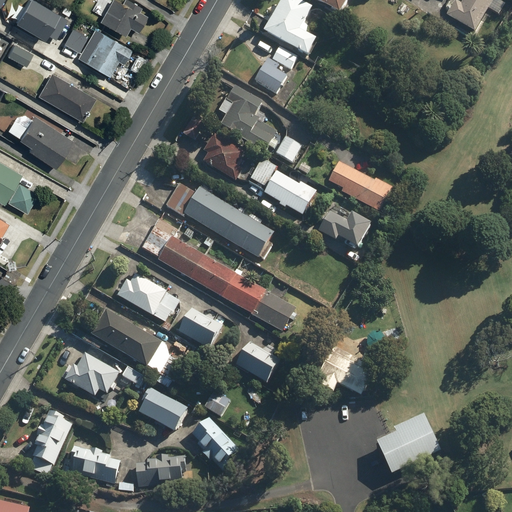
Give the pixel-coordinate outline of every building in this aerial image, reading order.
[(69,18),(40,0),(30,0),(17,22),(53,44),(69,18)] [(131,27),(140,32),(134,43),(148,51),(161,30),(146,22),(150,15),(141,10),(143,6),(133,0),(124,0),(123,2),(120,0),(112,0),(101,21),(127,35),(131,27)] [(258,0),(252,12),(273,24),(268,34),(293,48),(314,59),(324,40),(312,34),(316,27),(309,24),(318,7),(306,0),(286,0),(283,7),(269,0),(258,0)] [(354,0),(322,0),(347,14),(354,0)] [(467,0),(466,3),(460,0),(459,0),(451,17),(466,25),(479,32),(496,0),(467,0)] [(65,44),(80,53),(78,57),(112,77),(121,61),(126,64),(136,48),(97,25),(95,29),(79,19),(65,44)] [(37,52),(14,39),(6,54),(29,67),(37,52)] [(282,46),(274,59),(272,58),(257,84),(279,96),(293,70),(301,57),(282,46)] [(150,59),(138,52),(130,67),(141,73),(150,59)] [(99,95),(53,70),(39,97),(84,122),(99,95)] [(222,111),(230,116),(224,126),(239,135),(238,137),(268,155),(272,149),(276,151),(281,142),(277,139),(282,132),(266,122),(270,116),(263,112),(268,102),(238,85),(222,111)] [(10,130),(20,136),(18,138),(31,146),(28,150),(56,169),(59,165),(75,140),(35,113),(31,119),(22,112),(10,130)] [(305,146),(287,136),(278,153),(296,163),(305,146)] [(248,171),(239,166),(246,155),(219,138),(218,140),(216,138),(210,148),(212,150),(205,161),(241,183),(248,171)] [(0,201),(6,205),(8,201),(29,214),(40,195),(19,183),(25,173),(0,157),(0,201)] [(255,181),(269,189),(267,193),(308,217),(311,211),(322,193),(267,160),(255,181)] [(330,179),(347,189),(344,193),(382,214),(397,187),(381,179),(380,182),(341,160),(330,179)] [(203,187),(199,192),(183,183),(167,208),(184,218),(187,213),(263,259),(279,232),(203,187)] [(342,242),(344,237),(362,246),(374,223),(357,214),(353,222),(330,210),(319,230),(342,242)] [(12,228),(9,226),(11,224),(0,216),(0,240),(3,242),(12,228)] [(143,252),(163,264),(287,333),(301,308),(177,239),(181,231),(161,220),(143,252)] [(183,303),(168,294),(169,292),(137,272),(123,297),(155,316),(170,324),(183,303)] [(167,341),(110,310),(95,337),(152,369),(167,341)] [(228,327),(195,310),(183,333),(215,350),(228,327)] [(336,398),(343,384),(366,396),(387,355),(370,347),(373,340),(353,330),(347,342),(331,374),(322,391),(336,398)] [(285,359),(253,342),(240,367),(272,384),(285,359)] [(87,352),(79,366),(78,365),(68,381),(99,399),(103,393),(108,396),(122,372),(87,352)] [(148,377),(132,368),(127,378),(142,386),(148,377)] [(195,411),(153,388),(141,411),(182,434),(195,411)] [(36,456),(39,457),(34,469),(52,477),(57,465),(59,466),(76,426),(66,422),(68,416),(51,409),(36,446),(40,448),(36,456)] [(402,434),(385,441),(400,475),(449,453),(432,414),(400,428),(402,434)] [(195,436),(202,443),(199,446),(221,470),(226,465),(242,449),(213,418),(195,436)] [(87,452),(82,450),(76,449),(69,472),(84,476),(116,485),(123,462),(114,459),(115,456),(105,454),(106,451),(95,448),(94,451),(88,449),(87,452)] [(149,458),(150,463),(140,464),(142,488),(175,486),(188,485),(187,470),(192,470),(191,456),(149,458)] [(32,511),(34,509),(8,503),(5,502),(0,503),(0,511),(32,511)]
